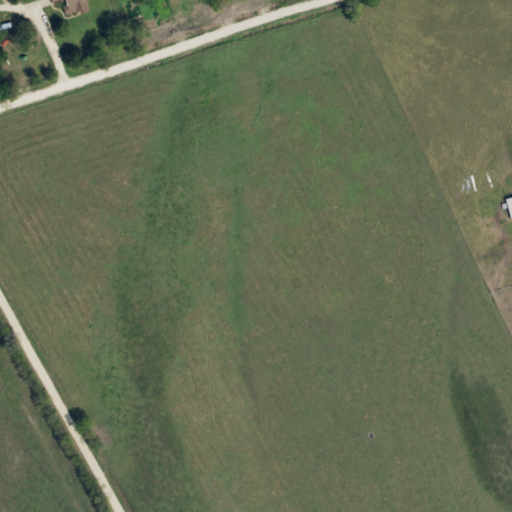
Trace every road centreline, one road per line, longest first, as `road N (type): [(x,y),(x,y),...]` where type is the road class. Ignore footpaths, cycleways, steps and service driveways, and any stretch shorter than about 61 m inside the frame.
road 1 (residential): [(0,104),(325,0)]
road 2 (residential): [(125,511),(0,290)]
